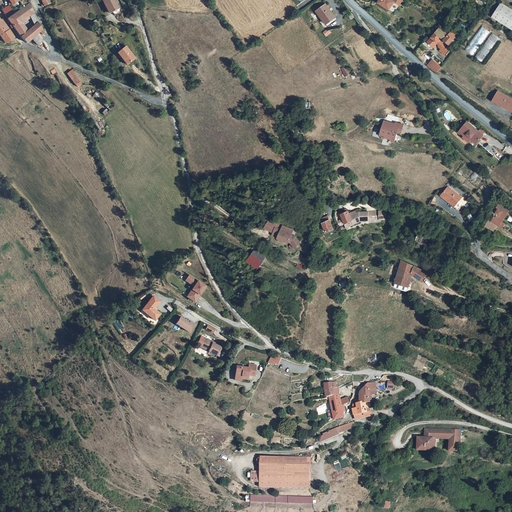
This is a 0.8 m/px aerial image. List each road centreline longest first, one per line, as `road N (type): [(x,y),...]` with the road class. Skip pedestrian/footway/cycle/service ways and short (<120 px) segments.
road 1 (unclassified): [(134,0),(177,126),(203,262),(268,345)]
road 2 (unclassified): [(268,345),(322,370),(383,371),(420,382),(511,425)]
road 3 (tertiary): [(511,144),(348,0)]
road 4 (track): [(477,254),(412,211),(329,208)]
road 5 (track): [(511,203),(426,113)]
